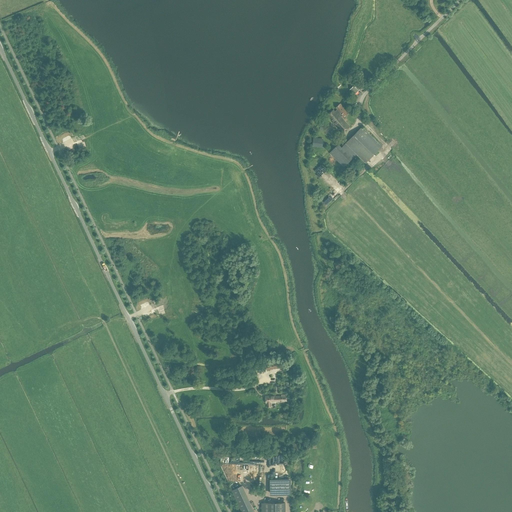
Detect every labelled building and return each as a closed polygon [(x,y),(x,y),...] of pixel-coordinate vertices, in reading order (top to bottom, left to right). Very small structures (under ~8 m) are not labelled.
[(359,81),(350,90),(354,94),(363,86),(359,81)] [(343,116),(342,116),(344,118),(349,114),(340,104),(335,108),(336,110),(335,112),(337,114),(339,112),(343,116)] [(337,114),(335,112),(333,110),(327,115),(333,122),(332,122),(343,134),(350,127),(341,117),(342,116),(343,116),(339,112),(337,114)] [(365,163),(381,146),(362,127),(341,148),(338,144),(329,153),(343,167),(356,154),(365,163)] [(267,370),(278,367),(276,362),(265,365),(267,370)] [(287,401),(286,396),(281,396),(275,396),(265,396),(266,408),(273,408),(273,403),(275,403),(275,402),(287,401)] [(290,479),(271,479),(271,494),(290,494),(290,479)] [(255,511),(243,485),(232,490),(241,511),(244,511),(252,509),(253,511),(255,511)] [(263,501),(262,511),(286,511),(286,501),(263,501)]
